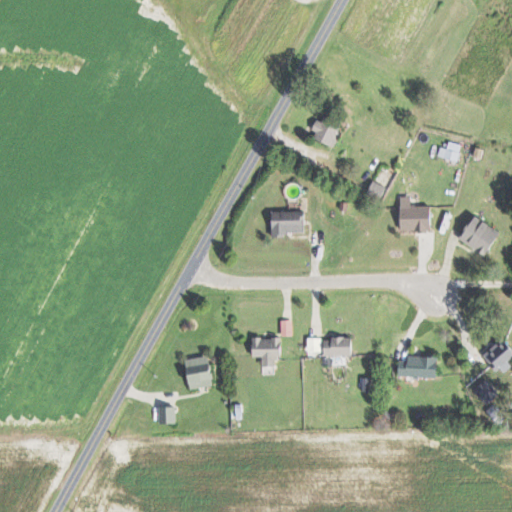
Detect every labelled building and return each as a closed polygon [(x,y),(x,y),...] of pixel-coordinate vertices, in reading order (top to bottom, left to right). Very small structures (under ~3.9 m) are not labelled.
[(344,123),(323,116),(316,138),(336,145),(344,123)] [(449,148),(442,146),(440,156),(461,161),(465,144),(451,141),(449,148)] [(389,186),(374,181),(370,194),(384,199),(389,186)] [(436,205),(414,205),(414,196),(402,196),(404,232),(436,231),(436,205)] [(308,234),(307,211),(275,212),(275,235),(308,234)] [(505,232),(476,216),(463,240),(492,257),(505,232)] [(295,320),(284,320),(284,336),(295,335),(295,320)] [(255,337),(254,357),(265,357),(265,372),(274,373),(274,367),(283,367),(284,338),(255,337)] [(327,337),(326,355),(356,356),(356,338),(327,337)] [(188,360),(194,390),(218,385),(211,355),(188,360)] [(441,377),(442,358),(402,357),(402,376),(441,377)] [(162,424),(179,423),(179,406),(161,407),(162,424)]
